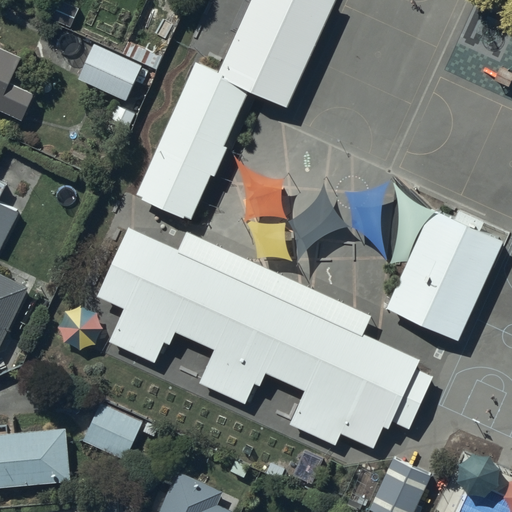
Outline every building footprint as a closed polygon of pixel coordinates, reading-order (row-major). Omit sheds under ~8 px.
[(196,55),(138,187),(194,211),(246,94),(288,112),(335,6),(322,0),(245,0),(217,65),(196,55)] [(143,59),(95,37),(78,72),(127,94),(143,59)] [(23,49),(0,38),(0,101),(23,112),(35,87),(10,76),(23,49)] [(0,197),(0,190),(6,178),(0,174),(0,243),(2,244),(19,207),(0,197)] [(452,327),(465,333),(482,296),(511,232),(433,197),(409,251),(388,299),(452,327)] [(128,300),(112,335),(156,354),(165,333),(171,336),(177,322),(218,340),(202,376),(246,396),(256,376),(262,378),(268,365),(306,383),(290,419),(338,440),(344,427),(375,441),(385,418),(390,420),(393,414),(411,423),(421,400),(435,368),(419,361),(424,349),(156,230),(131,218),(100,287),(128,300)] [(0,341),(30,281),(0,266),(0,341)] [(100,398),(83,436),(127,455),(144,417),(100,398)] [(0,480),(71,476),(67,422),(0,426),(0,480)] [(394,452),(371,503),(391,511),(412,511),(432,469),(398,453),(394,452)] [(224,485),(178,464),(156,511),(229,511),(233,505),(218,498),(224,485)] [(80,494),(80,511),(119,511),(119,493),(80,494)]
